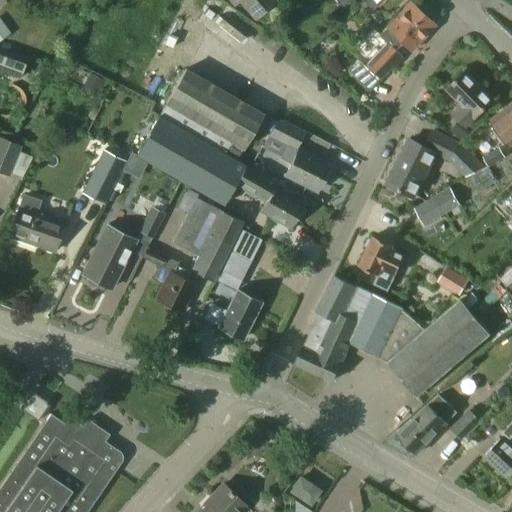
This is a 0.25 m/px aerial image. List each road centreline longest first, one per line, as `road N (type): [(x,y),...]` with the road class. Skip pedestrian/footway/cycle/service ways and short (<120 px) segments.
road 1 (residential): [(244,391),(278,366),(385,145)]
road 2 (tertiary): [(467,511),(311,420),(244,391)]
road 3 (tertiary): [(244,391),(0,324)]
road 4 (residential): [(385,145),(206,15)]
road 5 (residential): [(136,511),(244,391)]
road 6 (residential): [(385,145),(456,8)]
